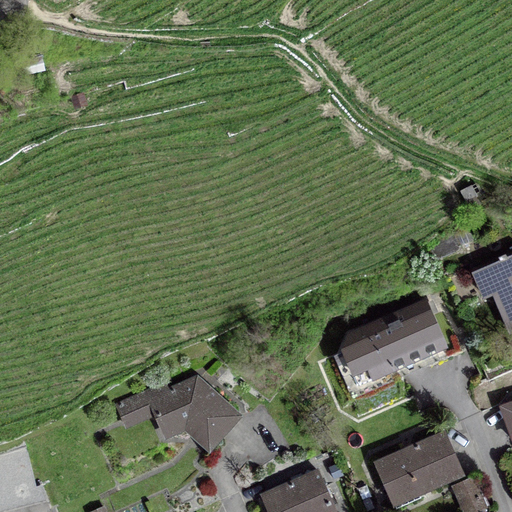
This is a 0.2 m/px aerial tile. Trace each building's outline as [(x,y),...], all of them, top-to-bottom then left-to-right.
[(26,72),(43,68),(40,55),(23,60),(26,72)] [(76,107),(85,104),(82,94),(73,96),(76,107)] [(471,186),(461,191),(466,201),(477,196),(471,186)] [(460,248),(452,230),(426,252),(430,261),(460,248)] [(511,251),(481,264),(508,329),(511,327),(511,251)] [(343,350),(358,384),(445,346),(426,302),(349,335),(343,350)] [(376,385),(387,410),(413,399),(401,373),(376,385)] [(238,416),(197,379),(153,398),(149,390),(118,404),(127,426),(158,412),(168,434),(185,426),(209,448),(238,416)] [(511,431),(511,403),(503,407),(511,431)] [(462,473),(444,433),(376,463),(396,508),(421,497),(419,493),(421,491),(462,473)] [(12,456),(21,492),(37,488),(28,451),(12,456)] [(0,459),(0,497),(21,492),(12,456),(0,459)] [(263,496),(269,511),(335,511),(318,472),(263,496)] [(472,478),(457,485),(468,511),(472,511),(485,507),(472,478)]
